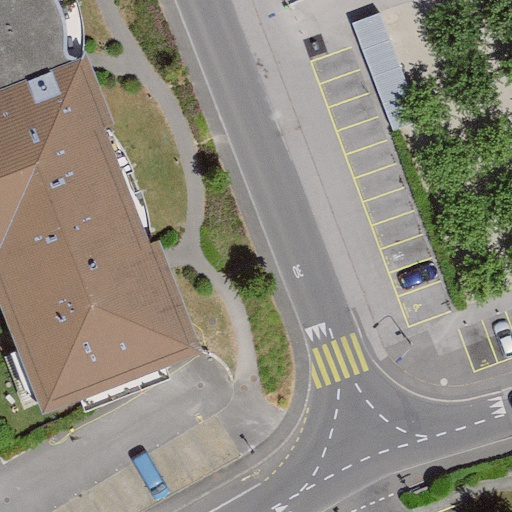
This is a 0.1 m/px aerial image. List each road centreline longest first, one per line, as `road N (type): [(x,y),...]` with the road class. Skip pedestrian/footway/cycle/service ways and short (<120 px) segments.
road 1 (residential): [(374,468),(202,0)]
road 2 (unclassified): [(511,428),(374,468)]
